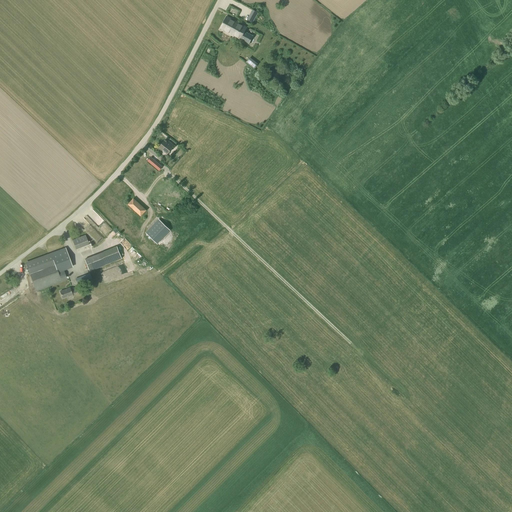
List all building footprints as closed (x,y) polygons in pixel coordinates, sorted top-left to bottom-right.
[(249,44),(253,36),(244,32),(246,28),(226,17),(220,29),(240,40),(240,39),(249,44)] [(254,69),(258,64),(250,58),(246,62),(254,69)] [(168,144),(164,141),(159,148),(167,154),(174,146),(169,142),(168,144)] [(142,157),(130,168),(135,174),(147,162),(142,157)] [(145,166),(133,183),(146,191),(158,174),(153,170),(150,174),(148,172),(150,169),(145,166)] [(134,197),(129,203),(134,208),(131,212),(133,214),(134,212),(140,217),(147,208),(134,197)] [(113,219),(116,216),(111,211),(107,216),(115,223),(116,222),(113,219)] [(104,218),(97,221),(100,228),(107,226),(104,218)] [(96,225),(94,227),(86,219),(85,221),(104,240),(108,237),(96,225)] [(146,233),(157,244),(170,231),(158,220),(146,233)] [(72,241),(76,250),(89,245),(86,235),(72,241)] [(91,246),(82,250),(84,256),(94,253),(91,246)] [(89,258),(94,270),(122,259),(117,247),(89,258)] [(63,269),(72,266),(70,261),(69,259),(67,254),(66,252),(66,249),(65,248),(25,262),(36,292),(67,280),(63,269)] [(94,270),(89,258),(84,259),(89,272),(94,270)] [(119,267),(109,270),(111,277),(122,274),(119,267)] [(77,292),(75,287),(70,289),(69,288),(60,292),(62,298),(72,295),(72,294),(77,292)] [(0,298),(0,307),(9,301),(5,295),(0,298)]
